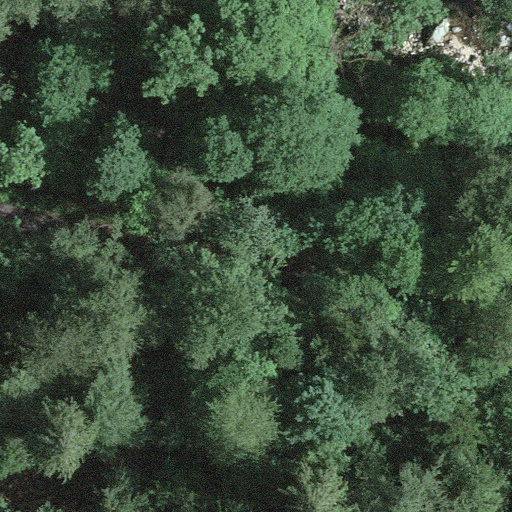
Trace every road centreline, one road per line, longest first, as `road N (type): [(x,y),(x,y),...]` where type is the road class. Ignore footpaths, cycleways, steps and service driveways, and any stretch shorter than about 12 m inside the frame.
road 1 (unclassified): [(0,218),(95,250),(330,300),(511,375)]
road 2 (track): [(0,81),(323,185),(511,217)]
